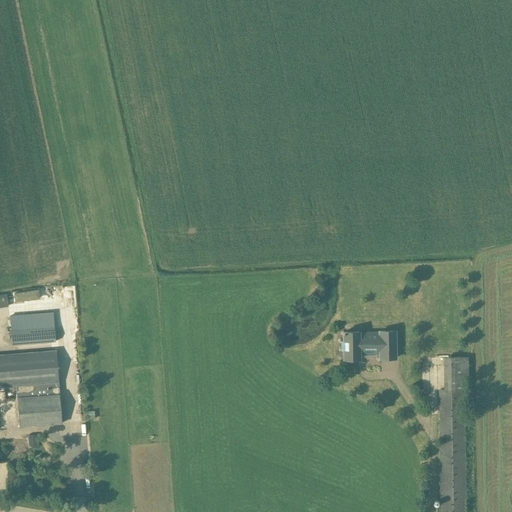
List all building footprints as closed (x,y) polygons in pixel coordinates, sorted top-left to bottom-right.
[(11,345),(55,342),(52,312),(9,315),(11,345)] [(358,331),(342,332),(342,340),(340,340),(340,350),(342,350),(342,359),(358,358),(358,355),(378,355),(378,358),(394,358),(394,331),(378,331),(378,332),(358,333),(358,331)] [(62,424),(56,350),(0,354),(0,387),(15,386),(19,427),(62,424)] [(434,506),(434,511),(466,511),(465,389),(469,389),(469,357),(444,357),(444,389),(439,389),(440,505),(434,506)] [(37,434),(28,435),(29,448),(38,447),(37,434)]
